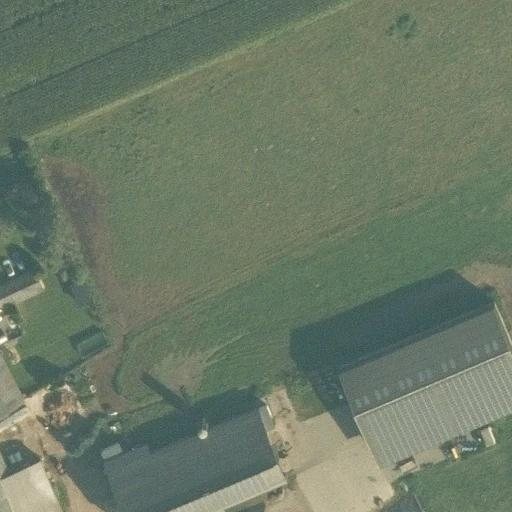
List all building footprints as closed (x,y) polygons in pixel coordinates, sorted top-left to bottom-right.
[(34,266),(0,282),(0,306),(0,307),(44,286),(34,266)] [(338,366),(369,440),(511,381),(511,346),(494,302),(338,366)] [(1,354),(0,354),(0,414),(22,401),(1,354)] [(117,396),(141,456),(191,435),(166,376),(117,396)] [(511,407),(511,381),(369,440),(378,463),(511,407)] [(191,435),(150,452),(153,460),(111,477),(126,511),(192,511),(285,474),(257,407),(191,435)] [(100,449),(105,460),(123,453),(118,442),(100,449)] [(105,460),(111,477),(153,460),(150,452),(146,443),(123,453),(105,460)] [(24,511),(7,471),(0,454),(0,511),(24,511)] [(61,511),(39,458),(7,471),(24,511),(61,511)]
